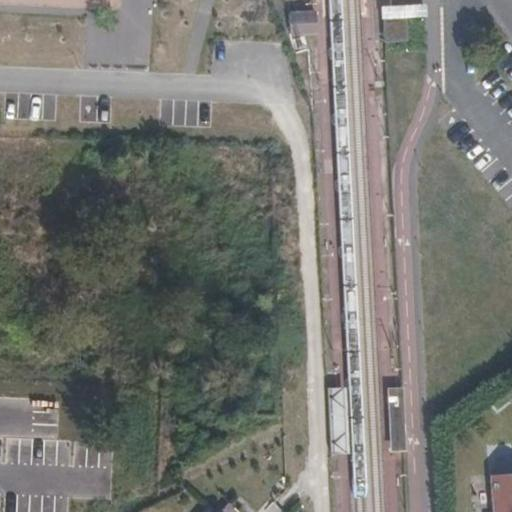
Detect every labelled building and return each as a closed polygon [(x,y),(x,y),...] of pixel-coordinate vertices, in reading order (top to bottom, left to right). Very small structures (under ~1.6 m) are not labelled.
[(424,5),(382,6),(382,19),(406,18),(424,18),(424,5)] [(317,34),(316,9),(312,9),(289,9),(290,35),(309,34),(317,34)] [(154,254),(172,236),(162,225),(157,230),(148,223),(136,234),(154,254)] [(336,384),(324,385),(327,452),(339,451),(348,451),(345,384),(336,384)] [(404,452),(401,387),(394,387),(385,388),(388,452),(396,452),(404,452)] [(511,511),(511,475),(495,476),(496,511),(511,511)]
